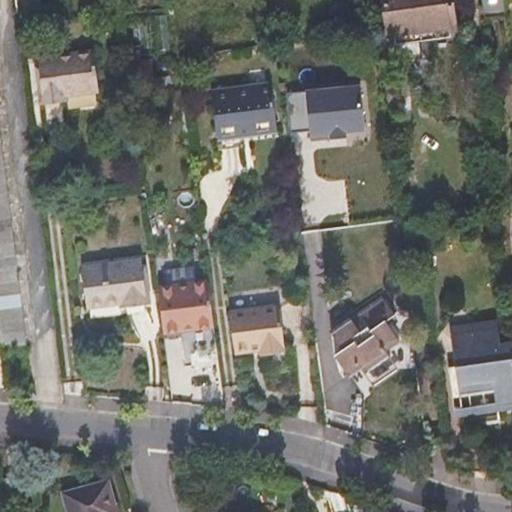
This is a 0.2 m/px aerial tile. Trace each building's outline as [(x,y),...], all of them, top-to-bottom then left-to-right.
[(49,0),(24,0),(27,13),(51,10),(49,0)] [(451,0),(385,0),(393,55),(428,51),(427,39),(456,35),(451,0)] [(511,0),(483,0),(485,9),(507,7),(506,0),(511,0)] [(94,52),(40,60),(46,102),(63,100),(63,96),(99,91),(94,52)] [(312,125),(312,136),(366,135),(365,84),(292,86),(293,125),(312,125)] [(276,129),(270,85),(212,91),(217,133),(250,129),(250,132),(276,129)] [(0,334),(2,348),(28,345),(20,281),(12,217),(3,138),(0,115),(0,334)] [(143,262),(84,269),(88,305),(123,302),(124,307),(149,304),(143,262)] [(216,329),(211,283),(160,288),(167,335),(216,329)] [(384,300),(334,333),(346,349),(338,355),(353,375),(363,368),(376,386),(401,369),(388,351),(402,342),(389,322),(396,317),(384,300)] [(280,307),(232,312),(237,351),(285,346),(280,307)] [(511,402),(511,346),(503,348),(501,331),(484,333),(483,323),(482,321),(461,307),(445,329),(454,335),(461,392),(496,389),(498,404),(511,402)] [(25,475),(15,477),(20,497),(29,496),(25,475)] [(20,497),(15,477),(8,478),(11,499),(20,497)] [(117,511),(109,481),(67,493),(71,511),(117,511)]
